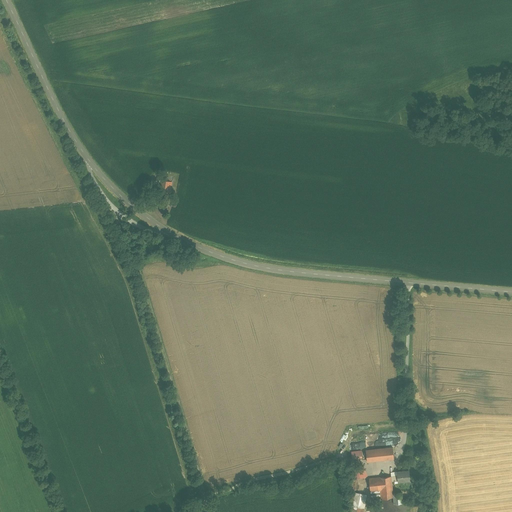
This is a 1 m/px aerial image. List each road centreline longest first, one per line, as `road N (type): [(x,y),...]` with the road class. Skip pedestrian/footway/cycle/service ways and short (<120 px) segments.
road 1 (tertiary): [(511,292),(261,266),(169,232),(132,207),(87,157),(6,0)]
road 2 (track): [(110,202),(212,511)]
